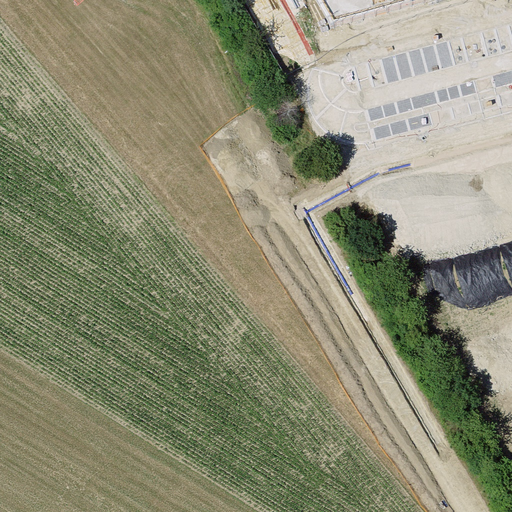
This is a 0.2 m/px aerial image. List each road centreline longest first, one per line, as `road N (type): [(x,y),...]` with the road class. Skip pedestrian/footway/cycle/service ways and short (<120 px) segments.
road 1 (residential): [(326,84),(326,117),(359,138),(511,99)]
road 2 (residential): [(511,14),(349,55),(326,84)]
road 3 (residential): [(326,84),(333,96),(356,104),(511,63)]
